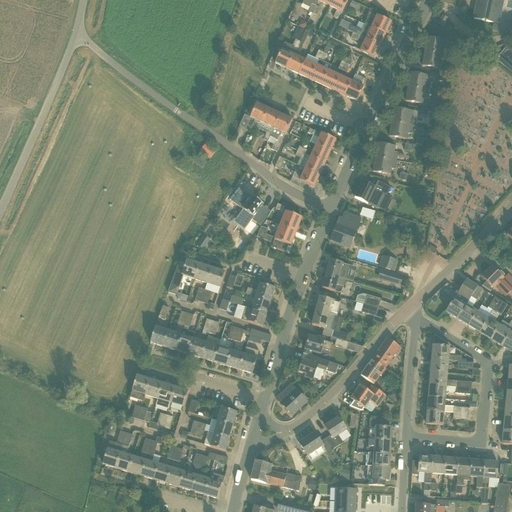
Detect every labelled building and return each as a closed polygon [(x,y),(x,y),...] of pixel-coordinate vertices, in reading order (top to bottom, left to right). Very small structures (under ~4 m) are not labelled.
[(304,0),(302,4),(309,8),(308,12),(312,14),(316,6),(319,1),(318,1),(318,0),(304,0)] [(333,18),(338,20),(348,0),(333,0),(330,7),(337,11),(333,18)] [(499,24),(504,0),(477,0),(474,19),(499,24)] [(358,4),(352,1),(350,6),(355,9),(358,4)] [(316,6),(312,14),(316,16),(320,8),(316,6)] [(369,13),(364,25),(385,35),(391,23),(377,16),(377,17),(369,13)] [(442,16),(438,24),(443,26),(447,18),(442,16)] [(339,27),(348,31),(350,27),(351,25),(342,20),(339,27)] [(301,21),(299,27),(304,29),(307,24),(301,21)] [(366,39),(380,46),(385,35),(364,25),(361,32),(350,27),(348,31),(353,33),(360,37),(366,39)] [(296,32),(303,35),(305,31),(298,27),(296,32)] [(287,69),(298,75),(305,60),(298,57),(310,32),(305,30),(305,31),(303,35),(299,42),(296,50),(293,55),(287,69)] [(360,37),(353,33),(350,39),(358,42),(360,37)] [(443,47),(444,40),(427,38),(425,52),(446,55),(448,47),(443,47)] [(366,39),(361,52),(374,58),(380,46),(366,39)] [(293,55),(296,50),(292,48),(292,46),(285,43),(282,50),(275,64),(287,69),(293,55)] [(422,66),(440,69),(441,63),(445,64),(446,55),(425,52),(422,66)] [(310,80),(317,66),(305,60),(298,75),(310,80)] [(328,71),(321,68),(317,66),(310,80),(322,86),(328,71)] [(340,77),(328,71),(322,86),(334,91),(340,77)] [(408,87),(430,91),(432,83),(427,82),(428,76),(411,73),(408,87)] [(345,96),(352,82),(340,77),(334,91),(345,96)] [(362,78),(359,85),(352,82),(345,96),(357,102),(363,88),(363,87),(366,80),(362,78)] [(408,87),(406,102),(424,105),(425,99),(429,99),(430,91),(408,87)] [(252,126),(259,129),(262,123),(268,109),(256,104),(252,113),(250,118),(248,117),(245,116),(244,115),(239,127),(246,129),(247,126),(251,128),(252,126)] [(411,117),(412,111),(394,108),(392,122),(413,126),(415,118),(411,117)] [(259,129),(260,130),(266,133),(263,141),(267,142),(271,134),(280,115),(268,109),(259,129)] [(284,134),(285,135),(292,120),(280,115),(271,134),(267,142),(273,145),(271,150),(277,152),(284,134)] [(392,122),(389,137),(407,140),(408,134),(412,134),(413,126),(392,122)] [(312,135),(319,139),(316,146),(330,152),(336,140),(322,134),(314,130),(314,131),(310,129),(308,133),(312,135)] [(394,153),(395,146),(378,143),(375,158),(397,161),(399,153),(394,153)] [(199,152),(207,159),(209,160),(216,152),(206,144),(200,152),(199,152)] [(330,152),(316,146),(310,157),(325,164),(330,152)] [(305,155),(297,151),(295,156),(303,159),(305,155)] [(207,162),(207,161),(197,154),(192,161),(202,169),(207,162)] [(280,157),(274,168),(280,171),(285,160),(280,157)] [(325,164),(310,157),(305,169),(319,176),(325,164)] [(425,157),(424,165),(431,166),(433,158),(425,157)] [(375,158),(373,172),(390,175),(391,169),(395,170),(397,161),(375,158)] [(319,176),(305,169),(302,176),(294,172),(292,177),(300,180),(300,181),(314,188),(319,176)] [(355,198),(364,202),(368,204),(372,196),(379,200),(383,194),(387,196),(390,189),(378,182),(375,189),(363,183),(355,198)] [(236,220),(247,228),(263,205),(252,197),(251,199),(240,191),(232,202),(243,210),(236,220)] [(276,210),(283,213),(285,207),(277,204),(275,210),(276,210)] [(286,212),(282,221),(280,226),(296,232),(302,218),(286,212)] [(331,241),(346,246),(351,248),(362,218),(345,212),(342,219),(339,218),(333,233),(332,234),(330,237),(332,239),(331,241),(331,242),(331,241)] [(280,226),(274,240),(272,245),(277,247),(276,249),(285,253),(288,246),(290,246),(296,232),(280,226)] [(273,238),(266,235),(268,230),(261,227),(257,237),(271,243),(273,238)] [(203,236),(196,246),(203,250),(209,241),(203,236)] [(434,254),(435,255),(435,254),(434,254),(437,249),(430,246),(427,250),(427,249),(426,250),(427,251),(427,250),(434,254)] [(398,261),(382,256),(379,267),(395,273),(398,261)] [(194,280),(199,265),(186,260),(185,264),(179,262),(176,272),(169,293),(177,296),(183,276),(194,280)] [(330,260),(328,268),(326,268),(325,272),(326,274),(339,278),(345,279),(349,265),(330,260)] [(194,280),(207,284),(212,269),(199,265),(194,280)] [(511,292),(511,287),(498,274),(491,267),(481,277),(486,282),(482,286),(491,292),(493,290),(496,288),(506,298),(511,292)] [(212,269),(207,284),(219,289),(222,282),(225,273),(212,269)] [(403,277),(387,272),(384,282),(400,287),(403,277)] [(322,289),(341,294),(345,279),(339,278),(326,274),(322,289)] [(233,287),(233,285),(236,278),(236,277),(230,275),(227,285),(226,288),(232,290),(233,287)] [(466,280),(465,282),(460,291),(465,294),(460,302),(455,299),(446,313),(447,313),(457,320),(466,305),(467,305),(471,298),(471,297),(475,291),(478,287),(466,280)] [(275,289),(260,284),(257,291),(248,289),(246,294),(252,295),(255,297),(271,302),(275,289)] [(195,301),(201,303),(205,290),(199,288),(195,301)] [(205,290),(201,303),(207,305),(211,292),(205,290)] [(471,297),(471,298),(476,301),(480,294),(475,291),(471,297)] [(381,299),(366,295),(363,304),(378,308),(381,299)] [(244,300),(232,296),(230,303),(242,307),(244,300)] [(251,309),(267,314),(271,302),(255,297),(251,309)] [(339,302),(329,300),(320,297),(316,311),(329,315),(331,308),(337,309),(339,302)] [(493,311),(499,300),(495,297),(488,308),(493,311)] [(222,300),(219,310),(226,312),(229,302),(222,300)] [(499,300),(493,311),(498,314),(502,308),(505,310),(507,305),(499,300)] [(378,308),(363,304),(363,305),(361,304),(359,311),(361,312),(361,313),(376,317),(378,308)] [(466,305),(457,320),(458,320),(468,326),(468,327),(477,312),(467,305),(466,305)] [(163,306),(158,318),(165,321),(169,309),(163,306)] [(267,314),(251,309),(251,310),(245,308),(241,320),(263,327),(267,314)] [(477,312),(468,327),(469,327),(479,333),(480,333),(488,319),(491,315),(480,308),(477,312)] [(312,325),(325,329),(327,323),(332,325),(335,317),(329,315),(316,311),(312,325)] [(183,326),(187,314),(182,312),(181,312),(174,333),(168,331),(163,347),(176,351),(182,329),(183,326)] [(187,314),(183,326),(189,328),(190,328),(193,316),(187,314)] [(490,340),(491,340),(499,326),(488,319),(480,333),(480,334),(480,333),(490,340)] [(209,334),(212,322),(206,320),(203,332),(209,334)] [(502,347),(510,333),(511,330),(511,322),(509,325),(502,321),(499,326),(491,340),(502,347),(501,347),(502,347)] [(212,322),(209,334),(215,335),(218,323),(212,322)] [(168,331),(155,327),(150,343),(163,347),(168,331)] [(228,339),(234,341),(238,329),(232,327),(228,339)] [(182,329),(176,351),(189,355),(193,339),(194,339),(195,333),(188,331),(182,329)] [(240,343),(243,334),(244,331),(238,329),(234,341),(240,343)] [(261,340),(263,334),(251,330),(249,336),(261,340)] [(333,331),(331,337),(349,343),(350,337),(348,336),(333,331)] [(511,333),(510,333),(502,347),(511,352),(511,333)] [(433,346),(433,347),(432,359),(449,361),(458,362),(465,363),(465,362),(461,362),(461,360),(461,357),(448,356),(450,345),(434,335),(434,336),(433,346)] [(305,350),(321,355),(323,349),(330,351),(333,344),(324,342),(325,340),(317,337),(316,339),(309,337),(307,343),(305,343),(304,348),(305,348),(305,350)] [(346,350),(349,343),(331,337),(330,340),(336,341),(334,346),(337,347),(346,350)] [(189,355),(201,359),(206,343),(194,339),(193,339),(189,355)] [(400,347),(387,339),(372,360),(385,369),(394,356),(400,347)] [(214,362),(219,347),(206,343),(201,359),(214,362)] [(227,366),(231,351),(224,348),(219,347),(214,362),(227,366)] [(257,359),(259,352),(252,350),(246,348),(244,354),(244,355),(239,370),(252,374),(257,359)] [(244,355),(244,354),(231,351),(227,366),(239,370),(244,355)] [(298,372),(308,376),(307,380),(313,382),(317,369),(327,372),(330,363),(311,357),(309,362),(303,360),(298,372)] [(431,372),(431,373),(448,374),(449,361),(432,359),(432,360),(431,372)] [(361,376),(374,385),(380,376),(381,377),(383,375),(392,382),(396,377),(385,369),(372,360),(361,376)] [(472,383),(462,382),(447,380),(448,374),(431,373),(430,385),(429,385),(471,389),(472,383)] [(137,376),(130,398),(138,400),(140,394),(145,396),(150,380),(137,376)] [(162,384),(150,380),(145,396),(158,399),(162,384)] [(170,404),(175,388),(162,384),(158,399),(156,406),(169,409),(170,404)] [(307,402),(300,395),(291,385),(276,399),(292,416),(307,402)] [(455,394),(461,394),(471,395),(471,389),(429,385),(429,386),(430,386),(429,398),(428,398),(445,400),(446,392),(455,393),(455,394)] [(365,410),(365,409),(369,412),(372,412),(375,408),(377,409),(386,396),(372,386),(368,392),(360,386),(359,388),(360,388),(357,392),(356,392),(351,400),(354,402),(350,407),(360,411),(362,411),(364,409),(365,410)] [(184,404),(188,392),(175,388),(170,404),(183,408),(184,404)] [(399,395),(391,389),(386,396),(394,401),(399,395)] [(470,409),(468,409),(446,407),(446,401),(445,401),(445,400),(428,398),(428,399),(429,399),(427,411),(444,413),(453,414),(469,415),(470,409)] [(197,402),(191,401),(189,411),(188,413),(194,415),(195,412),(197,402)] [(131,418),(137,420),(141,408),(135,406),(131,418)] [(150,424),(150,422),(153,414),(148,413),(149,410),(141,408),(137,420),(150,424)] [(221,408),(219,418),(218,421),(233,426),(237,413),(221,408)] [(443,416),(444,413),(427,411),(427,412),(426,424),(426,425),(442,426),(443,416)] [(163,428),(166,416),(160,414),(157,424),(150,422),(150,424),(149,429),(156,431),(158,429),(159,426),(163,428)] [(166,416),(163,428),(169,429),(173,417),(166,416)] [(325,427),(331,435),(326,439),(333,450),(343,443),(339,437),(347,431),(338,418),(325,427)] [(511,419),(505,418),(505,420),(504,420),(503,425),(504,425),(503,431),(511,432),(511,419)] [(369,440),(391,442),(391,428),(383,428),(383,421),(370,420),(369,428),(372,428),(372,430),(369,430),(369,440)] [(229,439),(233,426),(218,421),(214,434),(229,439)] [(192,428),(204,431),(206,425),(193,422),(192,428)] [(204,431),(192,428),(190,434),(202,437),(204,431)] [(103,465),(115,469),(120,453),(122,446),(126,433),(120,431),(116,444),(115,444),(113,451),(107,449),(105,455),(103,465)] [(502,445),(511,445),(511,432),(503,431),(502,445)] [(214,434),(208,432),(204,445),(225,452),(229,439),(214,434)] [(120,453),(115,469),(128,473),(133,457),(126,454),(132,435),(126,433),(122,446),(120,453)] [(299,444),(308,457),(315,453),(316,454),(324,449),(334,464),(339,460),(333,450),(326,439),(320,442),(315,434),(299,444)] [(152,441),(141,476),(153,480),(158,463),(152,461),(157,444),(161,445),(163,439),(157,437),(155,442),(152,441)] [(139,459),(133,457),(128,473),(141,476),(152,441),(146,439),(139,459)] [(390,455),(391,442),(369,440),(368,453),(390,455)] [(167,459),(173,461),(176,449),(170,447),(167,459)] [(183,451),(176,449),(173,461),(180,463),(183,451)] [(208,458),(202,456),(198,468),(199,468),(205,470),(208,460),(214,461),(216,455),(209,453),(208,458)] [(389,468),(390,455),(368,453),(367,467),(370,467),(389,468)] [(198,468),(202,456),(196,454),(193,465),(197,473),(199,468),(198,468)] [(214,461),(226,465),(228,459),(216,455),(214,461)] [(433,458),(419,456),(419,462),(412,462),(411,475),(418,476),(419,474),(424,474),(424,484),(425,484),(424,491),(430,492),(431,484),(430,484),(431,475),(433,458)] [(431,475),(444,476),(446,459),(433,458),(431,475)] [(444,476),(457,477),(459,460),(446,459),(444,476)] [(470,478),(471,461),(459,460),(457,477),(456,486),(456,494),(462,495),(463,478),(470,478)] [(256,461),(251,481),(261,483),(265,484),(266,480),(272,481),(274,473),(271,472),(272,465),(256,461)] [(471,461),(470,478),(477,479),(477,481),(475,496),(481,498),(484,462),(471,461)] [(489,479),(495,479),(496,480),(498,463),(484,462),(481,498),(481,504),(487,505),(489,484),(489,479)] [(153,480),(166,484),(171,467),(158,463),(153,480)] [(166,484),(179,488),(184,471),(171,467),(166,484)] [(359,485),(375,486),(385,486),(385,481),(389,481),(389,468),(370,467),(367,467),(366,480),(360,479),(359,485)] [(349,482),(350,471),(341,470),(339,481),(349,482)] [(184,471),(179,488),(191,491),(196,475),(184,471)] [(211,473),(209,479),(204,495),(217,499),(222,484),(223,484),(225,477),(211,473)] [(280,474),(274,473),(272,481),(266,480),(265,484),(283,489),(283,488),(288,489),(290,482),(293,483),(294,476),(288,474),(286,474),(286,475),(280,474)] [(191,491),(204,495),(209,479),(196,475),(191,491)] [(302,478),(294,476),(293,483),(290,482),(288,489),(298,492),(302,478)] [(315,491),(317,483),(310,481),(307,489),(315,491)] [(497,494),(496,497),(509,499),(511,487),(498,484),(497,494)] [(335,490),(335,502),(356,503),(356,490),(335,490)] [(506,511),(509,499),(496,497),(493,511),(506,511)] [(334,511),(355,511),(356,503),(335,502),(334,511)]
